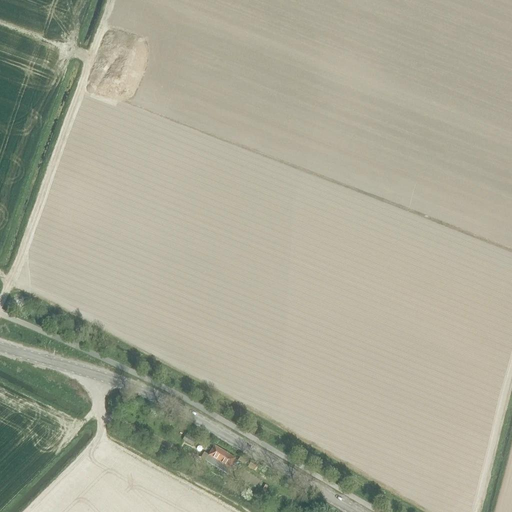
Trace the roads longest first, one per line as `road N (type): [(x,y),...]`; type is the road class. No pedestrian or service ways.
road 1 (secondary): [(360,511),(169,402),(0,346)]
road 2 (track): [(0,302),(111,0)]
road 3 (track): [(102,417),(92,447),(28,511)]
